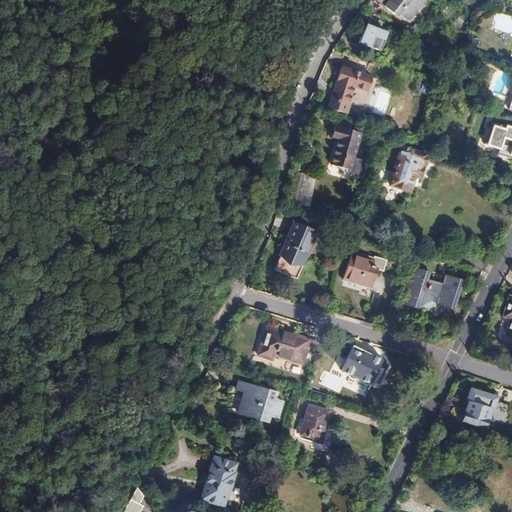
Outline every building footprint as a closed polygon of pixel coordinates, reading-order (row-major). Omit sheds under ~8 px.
[(391,0),(385,8),(399,18),(400,15),(409,22),(425,0),(391,0)] [(366,24),(358,42),(379,52),(387,34),(384,32),(386,27),(372,18),(369,25),(366,24)] [(368,79),(340,70),(326,110),(345,116),(348,107),(346,106),(352,89),(364,92),(368,79)] [(511,80),(510,80),(502,108),(511,110),(511,80)] [(511,135),(505,134),(506,129),(491,125),(485,147),(499,151),(498,156),(510,160),(511,157),(511,135)] [(359,140),(335,132),(331,144),(337,146),(329,171),(347,177),(359,140)] [(426,156),(400,148),(388,186),(408,193),(413,179),(418,181),(426,156)] [(278,267),(301,274),(315,230),(291,223),(278,267)] [(350,253),(341,279),(369,289),(375,269),(370,267),(373,260),(350,253)] [(459,265),(483,273),(487,261),(463,253),(459,265)] [(462,280),(444,275),(441,283),(427,279),(429,271),(411,266),(399,305),(417,309),(422,293),(437,297),(435,304),(453,310),(462,280)] [(299,279),(301,274),(278,267),(276,272),(299,279)] [(508,320),(503,334),(511,336),(511,299),(507,298),(500,317),(508,320)] [(264,333),(257,356),(272,360),(273,356),(302,364),(309,340),(268,327),(266,333),(264,333)] [(382,361),(352,347),(339,374),(367,388),(369,385),(370,386),(382,361)] [(253,386),(238,381),(236,390),(247,394),(246,397),(242,396),(241,401),(244,403),(240,416),(269,424),(270,417),(278,420),(283,402),(276,400),(278,393),(266,390),(267,388),(254,384),(253,386)] [(489,410),(491,411),(495,399),(469,391),(465,403),(467,403),(489,410)] [(446,396),(442,403),(458,409),(460,401),(446,396)] [(483,429),(489,410),(467,403),(462,422),(483,429)] [(307,405),(298,436),(311,440),(309,448),(327,454),(332,434),(323,431),(329,412),(307,405)] [(400,429),(403,420),(387,416),(385,424),(400,429)] [(236,464),(213,457),(200,500),(222,507),(225,499),(227,499),(235,473),(234,472),(236,464)] [(139,491),(127,511),(144,511),(147,509),(141,505),(145,498),(139,491)]
